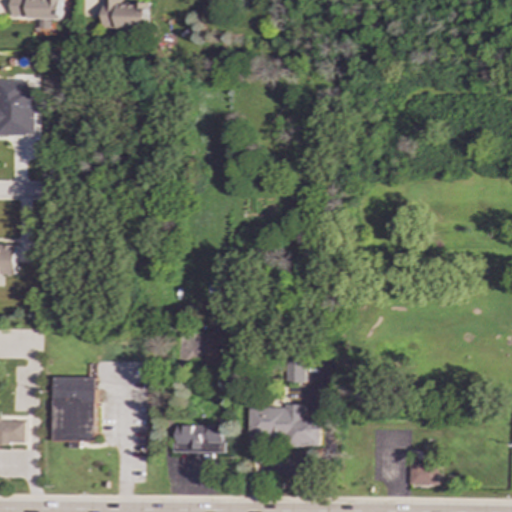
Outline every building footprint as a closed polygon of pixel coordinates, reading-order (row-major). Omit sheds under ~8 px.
[(13,4),(13,18),(64,18),(64,0),(29,0),(29,4),(13,4)] [(122,0),(104,0),(104,27),(150,28),(150,3),(122,2),(122,0)] [(208,0),(221,8),(226,0),(208,0)] [(29,80),(0,80),(0,135),(36,135),(36,88),(29,88),(29,80)] [(16,246),(0,245),(0,273),(15,274),(16,246)] [(225,333),(205,332),(205,366),(225,366),(225,333)] [(306,383),(306,360),(288,359),(287,382),(306,383)] [(97,378),(55,378),(55,442),(70,442),(70,448),(82,448),(82,442),(97,442),(97,378)] [(322,448),(322,417),(305,417),(305,406),(287,406),(287,409),(251,409),(250,449),(255,449),(267,449),(267,435),(271,435),(271,441),(277,441),(282,441),(282,436),(286,437),(286,447),(322,448)] [(27,421),(2,421),(2,417),(0,417),(0,445),(12,446),(12,443),(26,443),(27,421)] [(226,453),(226,441),(224,441),(224,424),(209,424),(209,426),(177,425),(177,444),(174,444),(174,452),(226,453)] [(440,466),(412,465),(412,486),(439,486),(440,466)]
